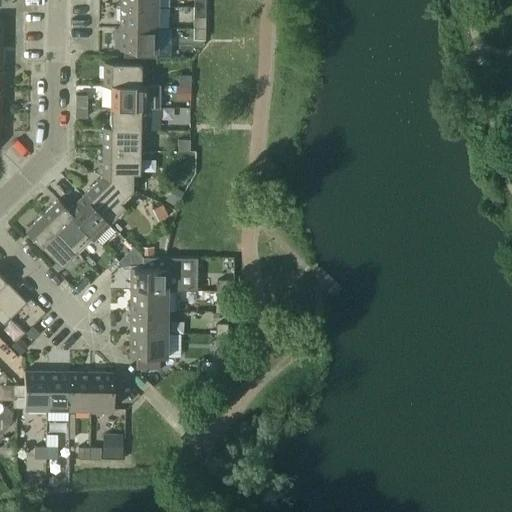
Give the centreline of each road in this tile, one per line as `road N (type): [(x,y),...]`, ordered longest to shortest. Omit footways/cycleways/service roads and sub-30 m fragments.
road 1 (residential): [(0,209),(54,147),(56,0)]
road 2 (residential): [(134,375),(0,240)]
